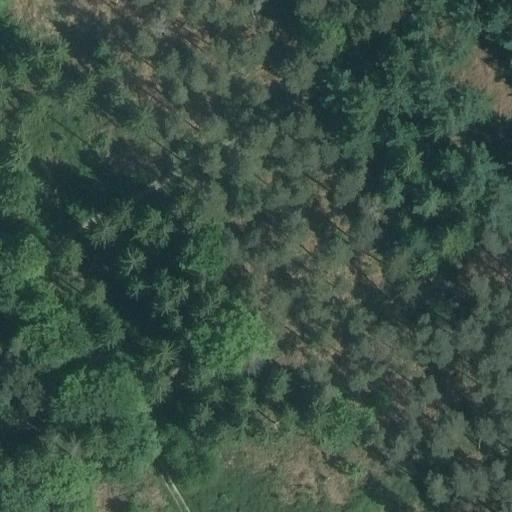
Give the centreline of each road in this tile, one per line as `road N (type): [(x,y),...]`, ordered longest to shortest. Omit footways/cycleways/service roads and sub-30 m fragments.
road 1 (unknown): [(0,278),(288,88),(451,0)]
road 2 (track): [(0,183),(184,511)]
